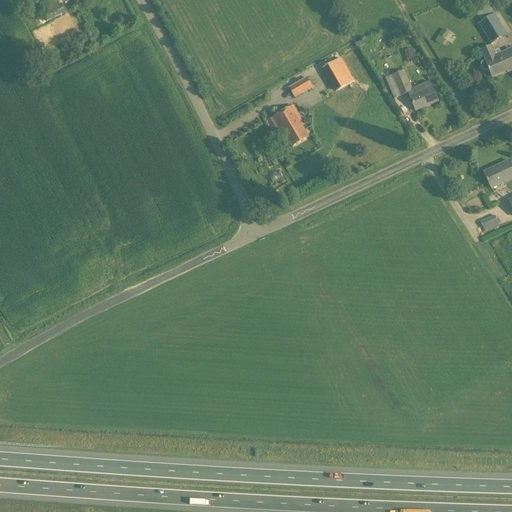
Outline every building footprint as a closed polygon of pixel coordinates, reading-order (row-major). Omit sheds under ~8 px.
[(492,2),(474,13),(480,22),(478,24),(491,46),(507,35),(494,14),(498,12),(492,2)] [(43,14),(47,22),(64,13),(60,5),(43,14)] [(444,29),(439,36),(444,40),(449,33),(444,29)] [(362,41),(355,45),(357,50),(364,46),(362,41)] [(483,71),(485,71),(488,70),(492,77),(511,69),(511,71),(511,70),(511,49),(501,54),(499,50),(495,52),(492,46),(481,50),(485,61),(481,63),(481,66),(483,71)] [(407,63),(415,61),(412,49),(404,51),(407,63)] [(355,82),(340,58),(322,70),(336,93),(355,82)] [(431,87),(429,82),(412,89),(404,71),(385,78),(394,99),(408,93),(416,111),(438,102),(432,86),(431,87)] [(312,88),(307,77),(288,88),(295,98),(312,88)] [(303,125),(293,107),(275,117),(271,119),(285,143),(287,142),(290,148),(308,138),(302,126),(303,125)] [(511,179),(511,166),(510,161),(484,174),(491,189),(494,188),(505,183),(511,179)] [(495,216),(480,223),(485,232),(499,226),(499,225),(495,216)]
